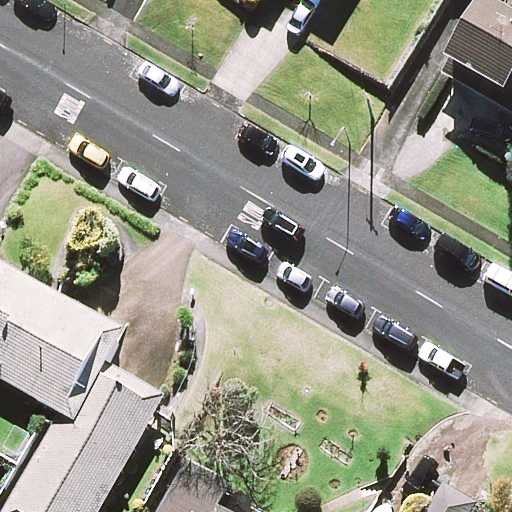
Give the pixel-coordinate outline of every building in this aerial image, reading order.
[(511,23),(485,7),(441,78),(511,121),(511,23)] [(511,165),(511,135),(490,122),(475,145),(511,167),(511,165)] [(11,511),(109,511),(173,401),(112,366),(128,339),(0,265),(0,398),(58,431),(11,511)] [(272,511),(201,473),(180,511),(272,511)] [(475,511),(442,493),(430,511),(475,511)]
